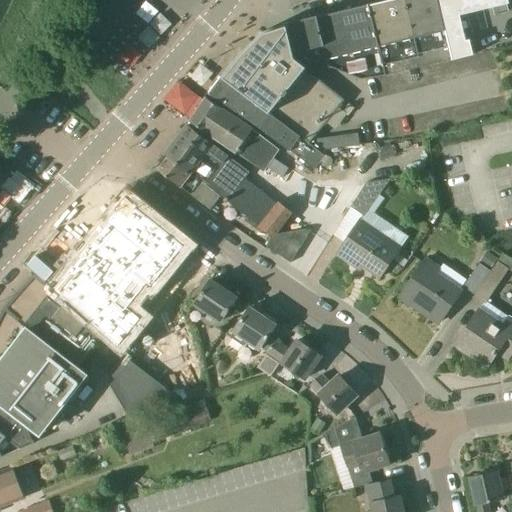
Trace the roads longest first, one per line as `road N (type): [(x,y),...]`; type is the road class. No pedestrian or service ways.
road 1 (residential): [(429,429),(394,369),(95,151)]
road 2 (unclassified): [(95,151),(232,0)]
road 3 (unclassified): [(0,259),(95,151)]
